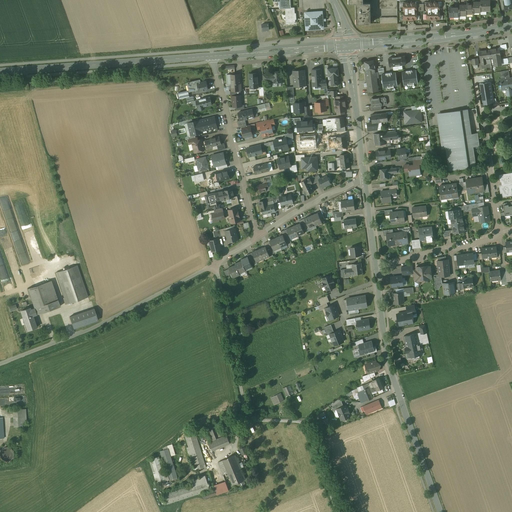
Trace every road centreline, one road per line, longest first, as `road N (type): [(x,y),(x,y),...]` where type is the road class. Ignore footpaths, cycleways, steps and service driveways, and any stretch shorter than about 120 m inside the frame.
road 1 (residential): [(0,363),(89,329),(257,236)]
road 2 (secondary): [(211,56),(0,71)]
road 3 (residential): [(257,236),(211,56)]
road 4 (secondary): [(511,25),(347,45)]
road 5 (secondary): [(347,45),(211,56)]
road 6 (residential): [(364,178),(347,45)]
road 7 (residential): [(397,390),(375,269)]
road 8 (residential): [(257,236),(364,178)]
